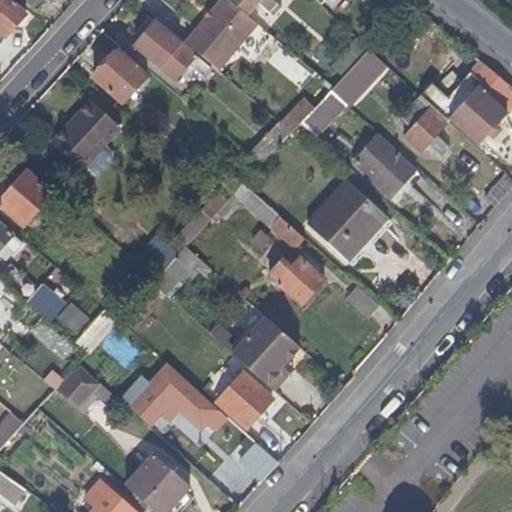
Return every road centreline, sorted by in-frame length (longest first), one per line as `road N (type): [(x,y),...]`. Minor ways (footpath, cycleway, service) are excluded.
road 1 (residential): [(273,511),(511,237)]
road 2 (unknown): [(0,119),(139,258)]
road 3 (residential): [(0,110),(102,0)]
